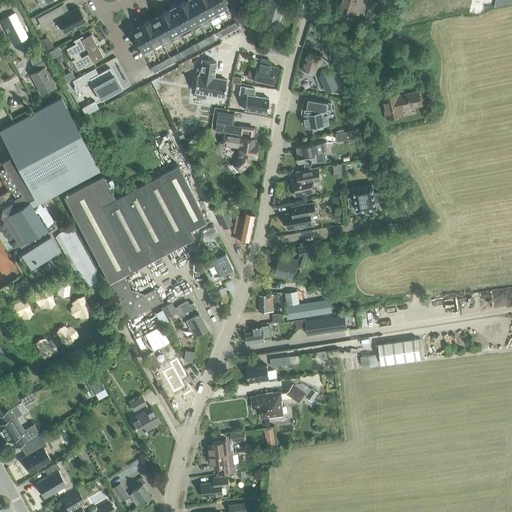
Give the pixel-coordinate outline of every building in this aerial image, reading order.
[(186,0),(177,5),(190,31),(199,26),(186,0)] [(209,21),(197,0),(188,0),(187,0),(186,0),(199,26),(209,21)] [(218,16),(209,0),(197,0),(209,21),(218,16)] [(209,0),(218,16),(228,10),(223,2),(226,0),(225,0),(209,0)] [(270,0),(265,18),(280,23),(286,1),(287,1),(287,0),(270,0)] [(342,0),(340,9),(354,13),(357,0),(342,0)] [(78,9),(78,8),(65,14),(60,5),(37,18),(42,27),(58,19),(65,32),(85,22),(82,16),(84,15),(80,8),(78,9)] [(169,10),(167,10),(181,35),(190,31),(177,5),(176,6),(176,7),(169,10)] [(181,35),(167,10),(158,15),(172,40),(181,35)] [(12,42),(26,35),(15,12),(0,20),(12,42)] [(149,20),(162,45),(172,40),(158,15),(157,16),(158,16),(150,20),(149,20)] [(140,25),(153,50),(162,45),(149,20),(140,25)] [(131,31),(144,55),(153,50),(140,25),(139,26),(131,31)] [(84,66),(85,67),(94,62),(93,61),(103,56),(98,47),(96,43),(92,34),(83,39),(82,35),(73,40),(75,43),(66,48),(72,59),(71,60),(71,61),(72,60),(77,69),(84,66)] [(212,35),(206,38),(209,43),(214,40),(212,35)] [(206,38),(197,43),(200,48),(209,43),(206,38)] [(200,48),(197,43),(188,47),(191,53),(200,48)] [(218,44),(212,47),(205,51),(217,53),(218,48),(218,44)] [(188,47),(183,50),(185,55),(191,53),(188,47)] [(317,72),(318,73),(320,75),(327,72),(324,65),(321,64),(323,56),(308,52),(303,69),(305,69),(304,72),(316,75),(317,72)] [(197,74),(194,92),(197,92),(196,97),(205,98),(205,94),(223,97),(226,79),(213,77),(216,62),(202,59),(199,75),(197,74)] [(253,80),(273,84),(277,68),(268,66),(269,61),(261,59),(259,64),(257,63),(253,80)] [(36,71),(30,74),(41,93),(55,85),(47,72),(44,67),(47,66),(44,60),(43,60),(40,62),(33,66),(36,71)] [(156,64),(150,68),(153,73),(159,70),(156,64)] [(121,88),(109,67),(97,74),(94,68),(72,80),(74,85),(73,86),(76,92),(82,89),(81,86),(90,81),(100,99),(121,88)] [(71,71),(62,76),(66,83),(75,78),(71,71)] [(327,72),(320,75),(327,91),(333,88),(334,91),(345,86),(344,84),(337,86),(330,71),(327,72)] [(239,94),(246,95),(244,109),(266,113),(268,98),(253,96),(254,88),(240,86),(239,94)] [(399,94),(382,97),(387,119),(403,115),(402,109),(422,105),(419,91),(399,96),(399,94)] [(49,230),(50,232),(58,227),(42,200),(59,191),(64,188),(100,169),(61,97),(0,129),(0,132),(9,151),(9,158),(2,162),(0,163),(0,162),(0,177),(8,190),(0,195),(0,231),(2,231),(13,248),(17,245),(19,244),(22,248),(49,230)] [(329,124),(327,110),(332,110),(331,103),(304,98),(303,102),(302,106),(301,111),(301,115),(301,119),(302,124),(305,123),(306,128),(329,124)] [(85,115),(98,108),(94,101),(81,108),(85,115)] [(440,119),(438,110),(431,112),(433,121),(440,119)] [(218,111),(216,123),(225,124),(223,133),(222,144),(239,147),(238,155),(239,155),(239,157),(232,163),(240,171),(250,163),(250,157),(255,158),(257,145),(253,144),(254,138),(251,138),(253,128),(232,125),(234,114),(218,111)] [(355,130),(336,134),(337,142),(349,139),(349,142),(359,140),(358,138),(360,137),(358,130),(355,130)] [(323,157),(322,151),(328,150),(326,142),(296,147),(299,163),(309,161),(310,162),(321,161),(321,160),(322,160),(322,159),(323,159),(323,158),(323,157)] [(178,164),(160,174),(115,198),(103,175),(63,196),(108,282),(148,261),(193,237),(190,231),(208,221),(178,164)] [(313,176),(319,175),(318,168),(306,170),(308,177),(292,180),(295,196),(316,192),(313,176)] [(379,192),(379,193),(374,193),(372,185),(372,184),(371,185),(354,188),(352,188),(353,189),(354,197),(349,198),(348,198),(348,199),(350,206),(350,207),(351,207),(356,206),(357,211),(357,212),(358,212),(375,208),(375,209),(377,208),(376,207),(375,202),(380,201),(380,202),(382,201),(381,200),(380,193),(380,192),(379,192)] [(335,207),(343,206),(341,195),(333,197),(335,207)] [(287,221),(286,223),(286,226),(288,227),(288,229),(298,227),(299,228),(303,227),(305,226),(312,224),(311,215),(316,214),(314,203),(293,206),(295,213),(286,214),(287,221)] [(216,214),(223,228),(231,224),(224,210),(216,214)] [(336,223),(343,222),(343,211),(335,212),(336,223)] [(237,216),(233,232),(237,233),(235,240),(242,241),(243,238),(249,239),(254,214),(244,212),(243,217),(237,216)] [(212,228),(204,231),(202,243),(218,235),(214,226),(212,228)] [(57,234),(55,237),(82,285),(84,285),(86,285),(89,284),(92,283),(94,282),(96,280),(98,278),(99,276),(72,227),(69,227),(65,228),(62,229),(59,231),(57,234)] [(49,230),(22,248),(22,249),(19,251),(31,270),(61,251),(49,233),(50,232),(49,230)] [(325,256),(383,245),(381,232),(323,243),(325,256)] [(212,252),(208,243),(204,244),(209,253),(212,252)] [(285,276),(292,279),(297,265),(302,267),(307,255),(315,254),(314,245),(299,248),(300,256),(298,261),(289,258),(288,261),(280,258),(276,271),(285,275),(285,276)] [(225,254),(208,262),(215,277),(232,269),(225,254)] [(120,300),(129,318),(162,301),(159,296),(156,289),(153,289),(144,294),(131,289),(126,280),(123,279),(116,283),(111,285),(119,300),(120,300)] [(285,292),(287,305),(300,303),(298,290),(285,292)] [(259,295),(259,311),(273,311),(273,303),(279,303),(279,295),(259,295)] [(287,319),(333,312),(330,298),(300,303),(287,305),(285,306),(287,319)] [(192,327),(195,335),(207,328),(193,302),(189,304),(187,300),(179,305),(191,328),(192,327)] [(161,307),(163,310),(166,317),(176,312),(171,302),(161,307)] [(169,322),(166,317),(163,310),(155,313),(162,325),(169,322)] [(272,313),(272,322),(284,322),(285,314),(272,313)] [(344,314),(305,320),(307,335),(346,329),(344,314)] [(155,328),(146,332),(149,338),(158,333),(164,330),(161,324),(155,327),(155,328)] [(247,344),(271,340),(268,325),(252,328),(252,331),(246,333),(247,344)] [(381,364),(421,358),(418,338),(378,343),(381,364)] [(142,351),(141,351),(144,356),(152,371),(161,366),(153,351),(152,352),(149,347),(147,348),(142,351)] [(378,364),(377,354),(361,356),(362,366),(378,364)] [(270,359),(271,366),(291,364),(290,356),(270,359)] [(186,377),(177,359),(170,363),(172,367),(163,372),(174,393),(184,387),(180,380),(186,377)] [(249,376),(250,381),(269,379),(267,365),(255,367),(255,364),(246,365),(247,376),(249,376)] [(94,371),(85,376),(88,381),(91,380),(94,386),(92,387),(98,399),(107,394),(94,371)] [(286,393),(292,397),(298,402),(304,393),(292,384),(286,393)] [(318,393),(312,388),(306,397),(312,401),(318,393)] [(292,398),(292,397),(286,393),(280,394),(280,392),(271,393),(271,392),(266,393),(266,394),(257,395),(257,396),(251,397),(252,405),(259,404),(261,417),(282,414),(280,399),(292,398)] [(134,410),(145,403),(142,397),(130,404),(134,410)] [(20,413),(16,405),(0,414),(0,420),(1,422),(0,423),(0,427),(9,442),(12,440),(16,447),(34,436),(29,428),(24,431),(15,416),(20,413)] [(130,419),(139,434),(146,430),(145,429),(160,421),(152,407),(130,419)] [(271,429),(264,430),(266,447),(274,446),(271,429)] [(213,445),(207,446),(208,455),(233,452),(231,441),(245,439),(243,431),(230,433),(230,435),(226,436),(226,440),(212,442),(213,445)] [(42,442),(38,436),(23,445),(27,452),(26,455),(21,458),(30,473),(50,460),(42,446),(42,447),(40,443),(42,442)] [(234,452),(233,452),(208,455),(210,465),(215,464),(216,467),(218,467),(219,474),(236,472),(234,452)] [(45,497),(66,485),(57,470),(60,468),(56,462),(44,469),(48,475),(36,482),(45,497)] [(201,484),(203,497),(223,494),(222,487),(229,486),(228,476),(213,477),(214,483),(201,484)] [(139,479),(129,485),(134,491),(130,494),(136,504),(140,501),(141,503),(151,497),(143,485),(145,483),(141,477),(139,479)] [(121,501),(128,496),(120,484),(113,488),(121,501)] [(60,511),(84,511),(80,504),(84,501),(78,491),(63,500),(67,507),(60,511)] [(229,504),(230,511),(245,511),(244,502),(229,504)] [(112,511),(115,511),(110,503),(97,510),(98,511),(112,511)]
